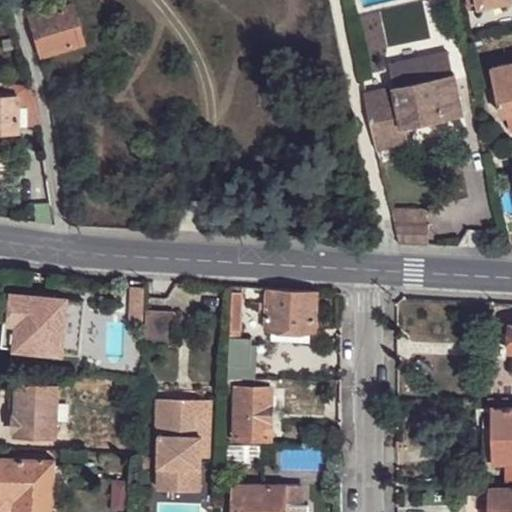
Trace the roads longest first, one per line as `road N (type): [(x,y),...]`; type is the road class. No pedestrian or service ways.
road 1 (secondary): [(364,271),(66,252)]
road 2 (residential): [(66,252),(38,77),(16,0)]
road 3 (residential): [(364,271),(369,511)]
road 4 (secondary): [(511,280),(364,271)]
